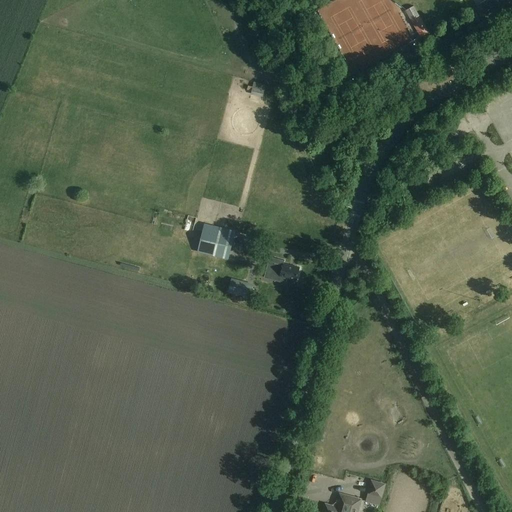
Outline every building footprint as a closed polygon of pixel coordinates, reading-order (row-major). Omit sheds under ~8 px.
[(485,0),(481,3),(487,14),(509,2),(507,0),(485,0)] [(429,32),(420,16),(412,20),(421,37),(429,32)] [(415,60),(411,53),(401,58),(405,65),(415,60)] [(266,85),(254,82),(253,87),(249,86),(248,90),(252,91),(251,94),(263,97),(266,85)] [(329,90),(322,94),(325,101),(332,97),(329,90)] [(198,251),(229,259),(235,237),(204,230),(198,251)] [(272,273),(271,277),(287,281),(288,277),(297,279),(300,267),(284,263),(285,260),(276,258),(272,273)] [(253,283),(232,278),(229,292),(250,297),(253,283)] [(372,479),(368,493),(382,497),(386,483),(372,479)] [(358,511),(362,500),(340,495),(337,508),(326,505),(324,511),(358,511)] [(366,499),(367,510),(380,509),(379,499),(366,499)]
